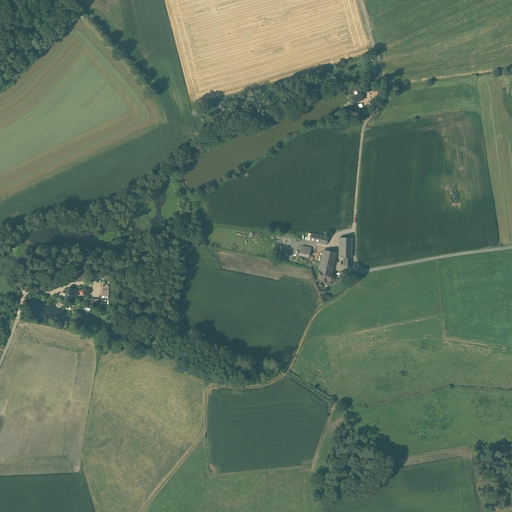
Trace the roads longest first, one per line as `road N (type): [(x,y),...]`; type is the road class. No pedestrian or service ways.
road 1 (track): [(356,271),(348,288),(312,316),(280,375),(209,385),(200,437),(139,511)]
road 2 (track): [(60,0),(165,120),(0,198)]
road 3 (track): [(0,240),(17,231),(32,249),(140,241),(180,218),(190,197),(230,181)]
road 4 (track): [(360,0),(384,90),(362,132),(354,228)]
